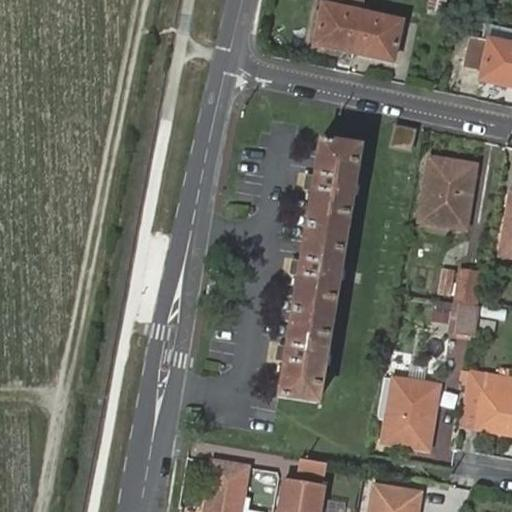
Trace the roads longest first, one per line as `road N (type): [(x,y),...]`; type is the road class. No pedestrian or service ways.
road 1 (track): [(42,511),(143,0)]
road 2 (tertiary): [(142,511),(225,63)]
road 3 (residential): [(511,125),(225,63)]
